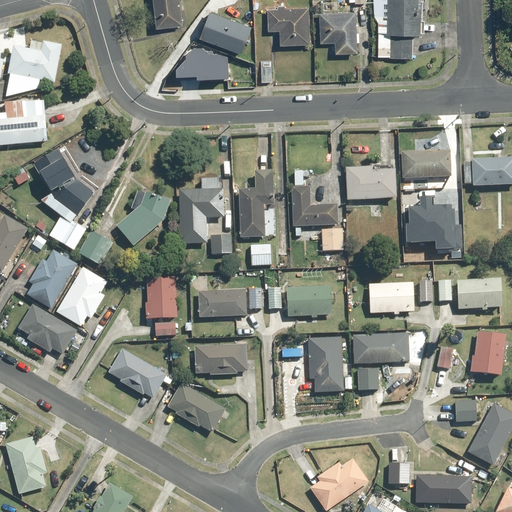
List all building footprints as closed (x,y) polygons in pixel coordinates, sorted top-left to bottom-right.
[(154,0),(157,29),(184,27),(181,0),(154,0)] [(386,0),(386,59),(415,59),(415,35),(421,35),(421,0),(386,0)] [(280,44),(311,43),(310,7),(280,8),(268,8),(269,31),(280,30),(280,44)] [(319,11),(321,43),(336,43),(337,52),(360,51),(358,9),(319,11)] [(212,12),(202,37),(242,54),(253,28),(212,12)] [(63,38),(44,34),(42,44),(14,39),(9,66),(55,75),(63,38)] [(174,72),(175,79),(196,78),(196,81),(228,79),(228,57),(222,55),(215,55),(215,52),(209,52),(204,48),(195,49),(185,56),(185,59),(174,72)] [(273,83),(273,61),(262,61),(261,83),(273,83)] [(0,118),(0,145),(47,141),(45,114),(0,118)] [(76,179),(60,150),(34,164),(51,194),(80,218),(98,196),(76,179)] [(403,155),(405,178),(455,175),(453,152),(403,155)] [(21,153),(11,158),(16,168),(27,163),(21,153)] [(511,157),(473,158),(474,185),(511,184),(511,157)] [(349,168),(350,198),(396,196),(394,166),(349,168)] [(255,173),(256,190),(240,191),(242,237),(266,236),(264,206),(275,206),(274,172),(255,173)] [(294,226),(338,226),(337,206),(314,206),(311,184),(292,186),(294,206),(294,207),(294,226)] [(179,191),(180,242),(208,242),(207,218),(225,218),(224,190),(179,191)] [(117,227),(135,247),(165,222),(172,201),(147,192),(142,206),(117,227)] [(407,204),(406,241),(436,242),(436,249),(461,250),(461,225),(454,225),(454,204),(434,204),(434,198),(421,197),(420,204),(407,204)] [(0,225),(0,272),(3,274),(29,228),(6,215),(0,225)] [(70,225),(57,241),(72,252),(84,236),(70,225)] [(322,230),(323,249),(346,248),(345,229),(322,230)] [(94,234),(81,255),(102,268),(115,246),(94,234)] [(213,237),(213,255),(232,255),(233,237),(213,237)] [(252,247),(253,266),(271,266),(271,247),(252,247)] [(433,249),(405,247),(404,262),(432,263),(433,249)] [(28,295),(53,309),(78,266),(53,251),(28,295)] [(85,269),(58,314),(82,329),(109,284),(85,269)] [(147,279),(148,318),(181,318),(180,278),(147,279)] [(461,281),(462,309),(499,308),(499,280),(461,281)] [(432,281),(419,282),(421,304),(434,303),(432,281)] [(450,281),(438,282),(440,301),(452,300),(450,281)] [(414,282),(373,284),(374,313),(415,311),(414,282)] [(330,288),(289,291),(291,320),(331,317),(330,288)] [(284,290),(270,289),(269,309),(283,310),(284,290)] [(244,290),(200,292),(201,317),(246,315),(244,290)] [(264,290),(250,290),(250,310),(264,310),(264,290)] [(77,330),(33,305),(17,332),(61,358),(77,330)] [(397,313),(383,313),(383,323),(396,323),(397,313)] [(177,320),(157,320),(156,337),(177,338),(177,320)] [(460,345),(461,345),(464,344),(465,344),(466,343),(466,342),(467,340),(467,339),(468,338),(468,336),(467,335),(467,334),(466,333),(465,332),(464,331),(463,330),(462,330),(460,330),(459,330),(457,330),(456,330),(455,331),(454,332),(453,333),(452,334),(452,335),(452,337),(452,338),(452,339),(452,341),(453,342),(454,343),(455,344),(456,345),(457,345),(459,345),(460,345)] [(356,336),(357,364),(410,363),(409,335),(356,336)] [(476,373),(503,375),(506,338),(479,336),(476,373)] [(343,391),(340,339),(313,340),(316,393),(343,391)] [(246,345),(195,347),(196,374),(247,372),(246,345)] [(450,369),(455,349),(442,346),(437,366),(450,369)] [(124,348),(110,374),(155,397),(169,372),(124,348)] [(379,370),(359,372),(360,390),(380,388),(379,370)] [(183,385),(170,407),(213,431),(226,408),(183,385)] [(455,401),(456,422),(477,421),(476,401),(455,401)] [(469,451),(494,464),(511,430),(511,413),(494,404),(469,451)] [(18,493),(45,487),(35,439),(7,445),(18,493)] [(311,487),(328,511),(370,482),(352,458),(311,487)] [(391,461),(390,483),(410,484),(411,462),(391,461)] [(419,478),(418,504),(471,505),(471,479),(419,478)] [(92,511),(123,511),(133,496),(109,482),(92,511)] [(511,511),(511,490),(511,489),(499,511),(511,511)]
